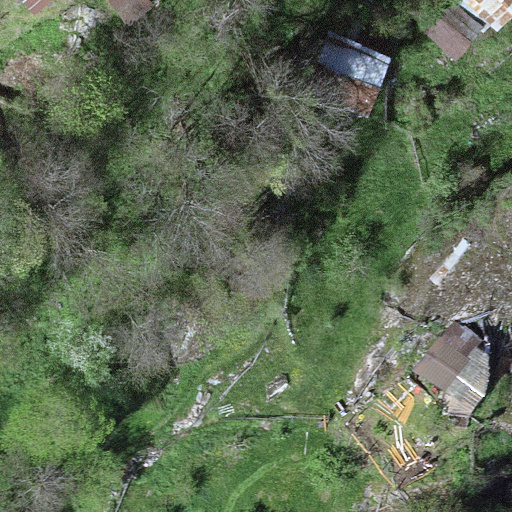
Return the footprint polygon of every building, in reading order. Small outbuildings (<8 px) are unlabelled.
[(46,0),(25,0),(35,11),(46,0)] [(148,6),(143,0),(110,0),(127,22),(148,6)] [(511,0),(449,0),(416,32),(458,75),(511,22),(511,0)] [(384,58),(320,35),(295,104),(359,127),(384,58)] [(461,390),(470,340),(439,334),(429,383),(461,390)]
